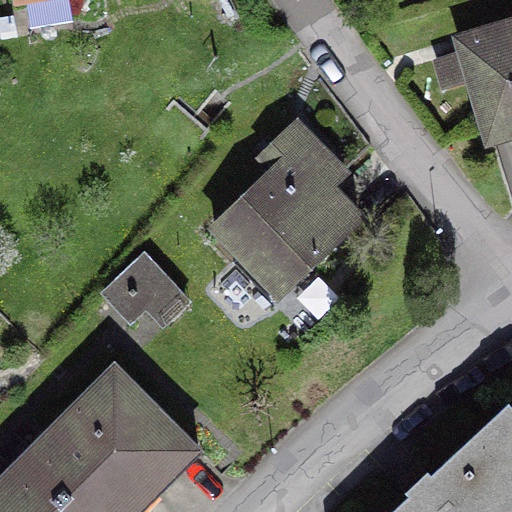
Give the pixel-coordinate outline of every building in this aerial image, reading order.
[(491,132),(511,126),(511,29),(464,44),(491,132)] [(341,175),(295,126),(263,157),(274,170),(214,226),(278,294),(358,218),(328,187),(341,175)] [(141,256),(104,289),(133,319),(148,304),(167,324),(187,304),(141,256)] [(0,511),(136,511),(198,451),(120,371),(97,395),(90,389),(0,479),(0,511)] [(511,511),(511,409),(508,404),(431,476),(427,473),(406,493),(409,496),(392,511),(511,511)]
